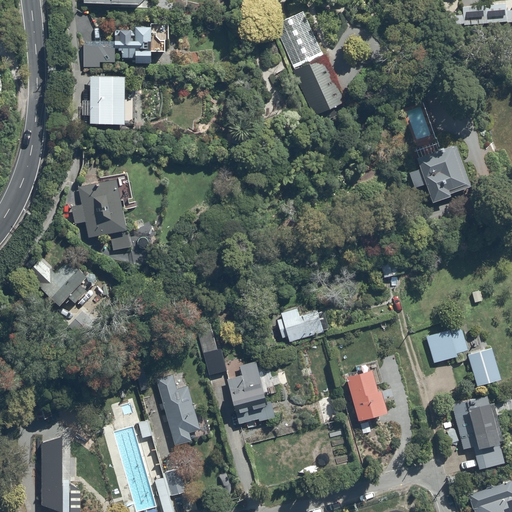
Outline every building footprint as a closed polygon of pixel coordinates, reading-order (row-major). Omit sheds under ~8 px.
[(507,6),(463,8),(464,16),(451,17),(452,26),(465,25),(465,26),(508,24),(507,6)] [(303,13),(275,25),(296,72),(295,72),(316,118),(345,105),(303,13)] [(136,32),(121,32),(121,38),(116,37),(115,51),(119,51),(119,60),(137,60),(137,65),(152,65),(152,54),(166,54),(166,41),(169,42),(169,25),(151,24),(151,29),(146,29),(146,28),(142,27),(142,29),(136,29),(136,32)] [(87,66),(102,66),(102,49),(87,49),(87,66)] [(125,78),(91,77),(90,102),(83,102),(83,117),(90,117),(90,126),(125,127),(125,125),(134,125),(135,92),(125,92),(125,78)] [(431,136),(420,106),(406,111),(417,141),(431,136)] [(457,147),(418,161),(421,170),(410,174),(416,190),(427,186),(434,205),(451,198),(451,196),(472,189),(457,147)] [(103,178),(104,184),(79,188),(82,206),(72,207),(75,226),(86,224),(89,240),(112,236),(114,250),(132,248),(129,231),(126,232),(121,203),(124,202),(126,211),(138,209),(137,201),(131,202),(127,174),(103,178)] [(385,278),(402,274),(402,273),(405,272),(404,267),(401,268),(398,257),(381,261),(385,278)] [(87,278),(68,260),(56,272),(42,258),(27,274),(60,306),(68,297),(75,304),(87,292),(80,285),(87,278)] [(298,309),(282,314),(283,320),(278,321),(283,340),(289,338),(291,343),(325,333),(324,331),(330,330),(325,313),(318,315),(318,312),(301,317),(298,309)] [(94,321),(82,311),(67,330),(79,339),(94,321)] [(449,331),(427,337),(434,364),(457,358),(456,355),(469,351),(463,329),(450,333),(449,331)] [(218,350),(213,330),(199,334),(213,385),(228,381),(240,425),(260,420),(261,422),(275,418),(271,404),(268,405),(256,362),(240,367),(243,376),(231,379),(223,348),(218,350)] [(502,381),(492,349),(486,351),(485,348),(470,352),(471,355),(469,356),(478,387),(502,381)] [(373,372),(348,379),(359,423),(388,415),(382,393),(378,394),(373,372)] [(173,375),(157,380),(176,446),(193,441),(191,434),(200,431),(188,387),(177,390),(173,375)] [(482,398),(453,405),(463,446),(477,442),(480,453),(476,455),(480,471),(505,465),(500,444),(504,442),(495,404),(485,407),(482,398)] [(64,436),(43,443),(43,506),(59,511),(82,511),(83,491),(72,484),(72,481),(65,481),(64,436)] [(181,470),(167,474),(173,496),(187,493),(181,470)] [(164,511),(175,511),(166,479),(156,482),(164,511)] [(511,511),(511,482),(470,496),(474,511),(476,510),(476,511),(511,511)]
